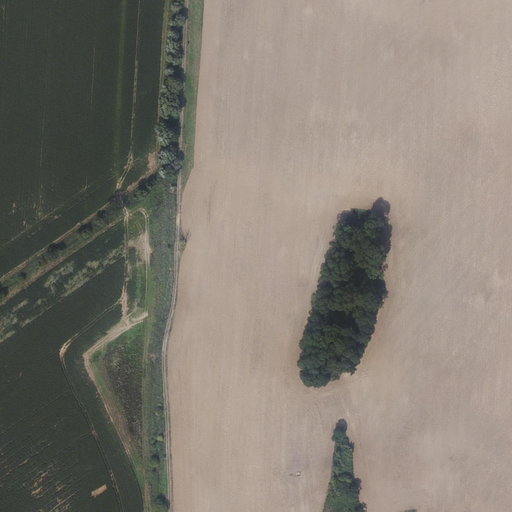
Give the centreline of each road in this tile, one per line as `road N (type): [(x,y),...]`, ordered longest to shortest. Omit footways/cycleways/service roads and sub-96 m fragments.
road 1 (track): [(186,0),(175,291),(162,362),(171,511)]
road 2 (unknown): [(180,158),(173,174),(0,293)]
